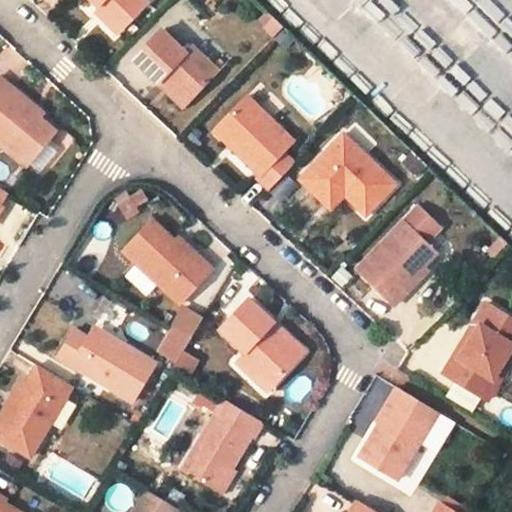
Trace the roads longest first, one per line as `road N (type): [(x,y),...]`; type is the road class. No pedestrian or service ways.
road 1 (residential): [(122,122),(342,329),(350,377),(272,511)]
road 2 (unknown): [(318,0),(511,177)]
road 3 (residential): [(122,122),(0,325)]
road 4 (residential): [(0,8),(122,122)]
road 5 (unknown): [(419,0),(511,83)]
